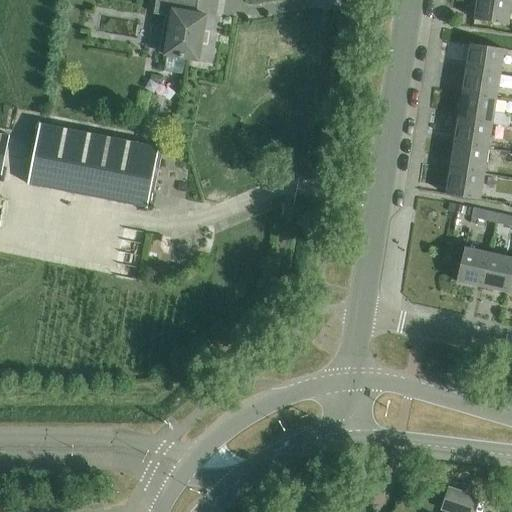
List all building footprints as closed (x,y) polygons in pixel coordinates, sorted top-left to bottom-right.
[(156,0),(154,15),(166,17),(161,44),(167,45),(165,55),(199,61),(206,16),(197,14),(199,0),(156,0)] [(476,0),(475,11),(473,21),(509,27),(511,13),(511,6),(511,0),(476,0)] [(469,45),(465,71),(500,76),(504,51),(469,45)] [(465,71),(461,95),(496,101),(500,76),(465,71)] [(461,95),(457,120),(493,125),(509,128),(511,115),(494,113),(496,101),(461,95)] [(457,120),(453,144),(489,150),(493,125),(457,120)] [(148,208),(160,147),(40,124),(28,185),(148,208)] [(453,144),(449,169),(485,175),(489,150),(453,144)] [(485,175),(449,169),(446,194),(481,200),(485,175)] [(472,218),(496,223),(498,214),(474,209),(472,218)] [(496,223),(511,226),(511,216),(498,214),(496,223)] [(456,282),(481,288),(489,253),(464,248),(456,282)] [(481,288),(505,294),(511,264),(511,258),(489,253),(481,288)] [(470,511),(474,499),(448,490),(441,511),(443,511),(470,511)]
